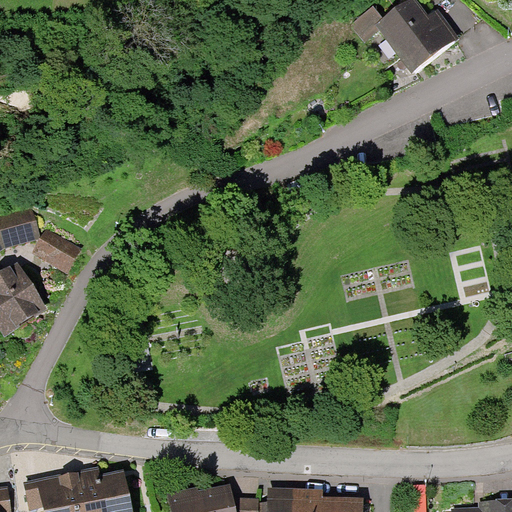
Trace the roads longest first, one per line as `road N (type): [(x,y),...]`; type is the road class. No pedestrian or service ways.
road 1 (residential): [(20,425),(105,262),(175,206),(279,170),(511,52)]
road 2 (residential): [(511,455),(331,461),(20,425)]
